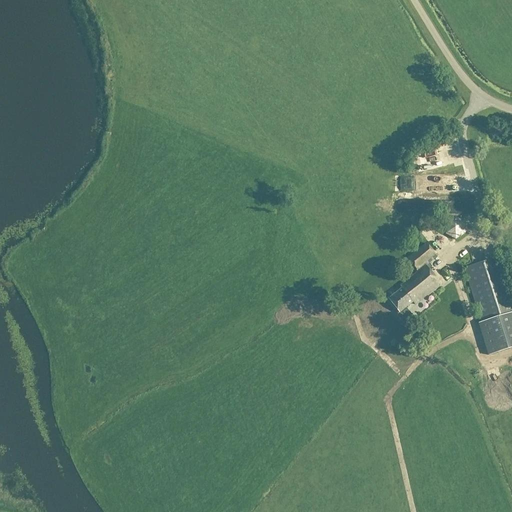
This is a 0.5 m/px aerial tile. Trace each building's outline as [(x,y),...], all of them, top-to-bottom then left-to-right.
[(418,184),(456,187),(457,176),(452,175),(452,183),(445,182),(445,175),(419,173),(418,184)] [(444,224),(444,235),(455,241),(465,235),(464,223),(454,218),(444,224)] [(466,235),(476,250),(487,243),(476,228),(466,235)] [(415,306),(440,285),(426,267),(437,258),(427,245),(408,260),(418,272),(400,287),(402,289),(389,300),(397,311),(394,313),(396,316),(406,308),(412,303),(415,306)] [(511,348),(511,297),(505,274),(504,274),(499,258),(464,269),(481,323),(479,324),(489,356),(511,348)] [(406,308),(396,316),(403,324),(412,317),(406,308)]
